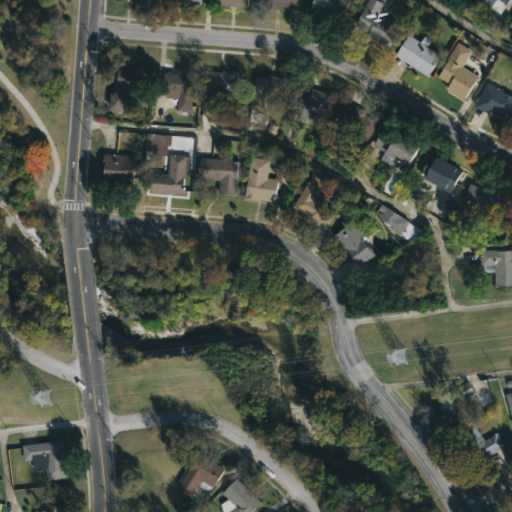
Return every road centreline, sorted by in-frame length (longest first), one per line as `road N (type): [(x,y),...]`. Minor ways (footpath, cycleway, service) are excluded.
road 1 (tertiary): [(464,511),(426,447),(354,369),(333,296),(295,253),(268,237),(71,223)]
road 2 (residential): [(511,162),(329,62),(233,42),(86,33)]
road 3 (residential): [(312,511),(262,460),(204,425),(94,427)]
road 4 (tertiary): [(89,0),(71,223)]
